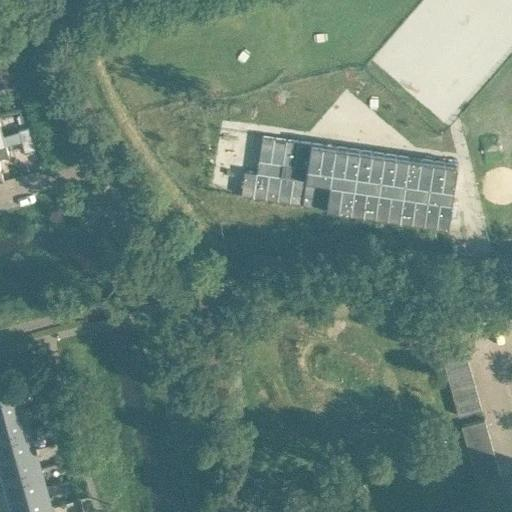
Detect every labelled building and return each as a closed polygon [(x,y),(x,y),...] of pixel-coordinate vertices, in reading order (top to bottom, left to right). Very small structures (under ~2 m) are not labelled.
[(37,148),(30,125),(19,128),(25,151),(37,148)] [(220,165),(217,190),(449,224),(458,163),(238,131),(233,167),(220,165)] [(511,171),(476,181),(491,240),(511,235),(511,171)] [(469,362),(466,350),(443,357),(446,368),(469,362)] [(472,374),(469,362),(446,368),(449,380),(472,374)] [(476,385),(472,374),(449,380),(453,392),(476,385)] [(479,397),(476,385),(453,392),(456,403),(479,397)] [(0,414),(24,408),(18,387),(0,391),(0,414)] [(482,408),(479,397),(456,403),(459,415),(482,408)] [(0,435),(29,427),(24,408),(0,414),(0,435)] [(488,429),(485,418),(462,424),(465,436),(488,429)] [(0,456),(35,447),(29,427),(0,435),(0,456)] [(491,441),(488,429),(465,436),(468,447),(491,441)] [(494,453),(491,441),(468,447),(471,459),(494,453)] [(40,466),(35,447),(0,456),(0,467),(3,467),(5,476),(40,466)] [(498,464),(494,453),(471,459),(475,470),(498,464)] [(501,476),(498,464),(475,470),(478,482),(501,476)] [(0,498),(45,486),(40,466),(5,476),(8,485),(0,487),(0,498)] [(31,511),(51,507),(46,486),(45,486),(0,498),(0,510),(14,507),(15,511),(31,511)]
